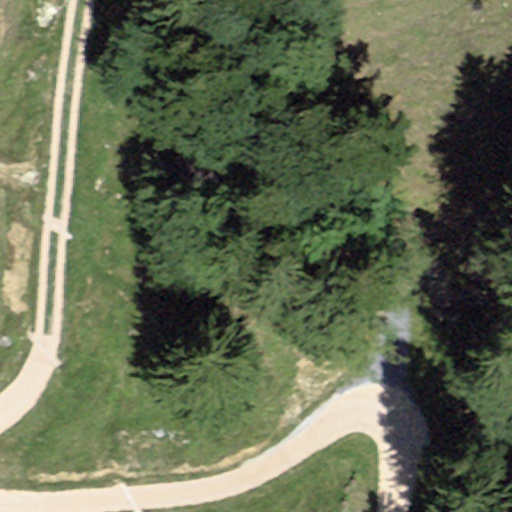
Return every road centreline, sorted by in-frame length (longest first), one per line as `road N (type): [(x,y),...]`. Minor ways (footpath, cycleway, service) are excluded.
road 1 (track): [(391,511),(402,454),(396,423),(377,412),(352,415),(274,469),(185,497),(0,508)]
road 2 (track): [(0,412),(42,363),(89,0)]
